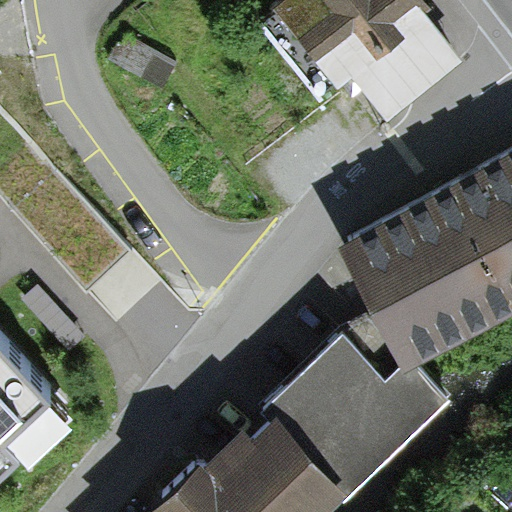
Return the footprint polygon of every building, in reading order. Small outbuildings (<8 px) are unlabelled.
[(275,0),(262,10),(331,97),(351,81),(386,125),(466,62),(428,13),(432,7),(426,0),(275,0)] [(125,34),(112,59),(161,86),(174,61),(125,34)] [(511,147),(336,244),(372,310),(406,371),(419,364),(511,311),(511,147)] [(34,149),(0,181),(0,199),(86,289),(129,248),(34,149)] [(39,284),(24,298),(70,350),(86,336),(39,284)] [(372,310),(268,409),(347,494),(449,399),(419,364),(406,371),(372,310)] [(0,470),(68,411),(0,334),(0,470)] [(329,511),(347,494),(268,409),(243,432),(239,427),(148,511),(329,511)]
